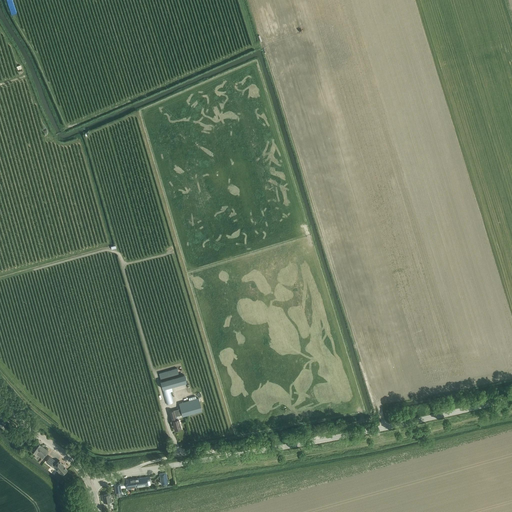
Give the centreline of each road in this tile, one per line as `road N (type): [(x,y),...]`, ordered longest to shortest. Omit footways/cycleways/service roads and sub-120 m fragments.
road 1 (tertiary): [(231,456),(511,400)]
road 2 (secondary): [(90,486),(0,399)]
